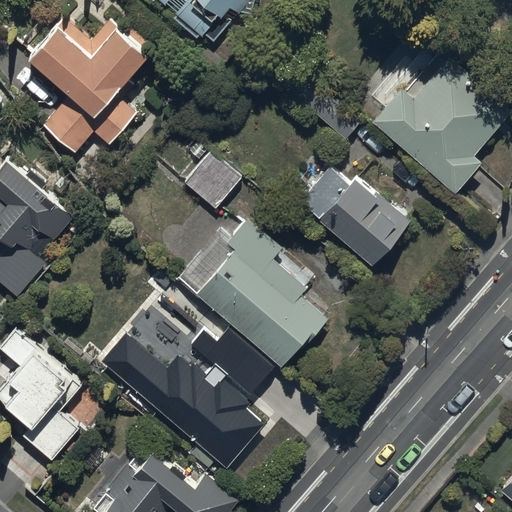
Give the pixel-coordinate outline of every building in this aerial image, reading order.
[(252,17),(255,1),(252,0),(151,0),(154,2),(156,1),(174,16),(172,19),(198,40),(200,37),(202,39),(204,37),(213,44),(237,15),(239,17),(240,15),(252,17)] [(34,59),(31,62),(68,93),(44,122),(77,150),(94,129),(109,142),(137,110),(118,93),(149,57),(146,55),(149,52),(141,46),(147,39),(130,24),(124,31),(108,17),(90,37),(67,17),(31,57),(34,59)] [(403,91),(373,124),(456,199),(484,169),(474,160),(511,118),(511,114),(452,59),(414,101),(403,91)] [(304,77),(290,95),(347,141),(361,124),(304,77)] [(199,131),(181,155),(217,183),(236,160),(199,131)] [(0,285),(14,297),(42,262),(34,255),(69,212),(40,188),(44,183),(26,169),(22,174),(6,162),(0,169),(0,285)] [(354,187),(333,167),(302,201),(375,268),(416,224),(379,190),(374,195),(360,181),(354,187)] [(326,312),(225,227),(182,278),(284,362),(326,312)] [(155,269),(126,301),(164,333),(192,300),(155,269)] [(25,427),(19,436),(52,464),(79,432),(61,417),(83,390),(61,371),(63,368),(52,359),(51,361),(16,332),(0,351),(7,358),(0,366),(0,377),(5,382),(0,388),(0,400),(7,406),(4,410),(25,427)] [(129,342),(106,369),(194,443),(186,452),(205,468),(213,459),(228,472),(265,428),(247,412),(250,409),(233,395),(241,386),(215,364),(209,372),(178,346),(159,368),(129,342)] [(109,495),(96,511),(97,511),(167,511),(170,509),(172,511),(233,511),(239,504),(207,479),(196,493),(154,460),(140,478),(127,467),(107,493),(109,495)] [(511,479),(500,493),(511,503),(511,479)]
